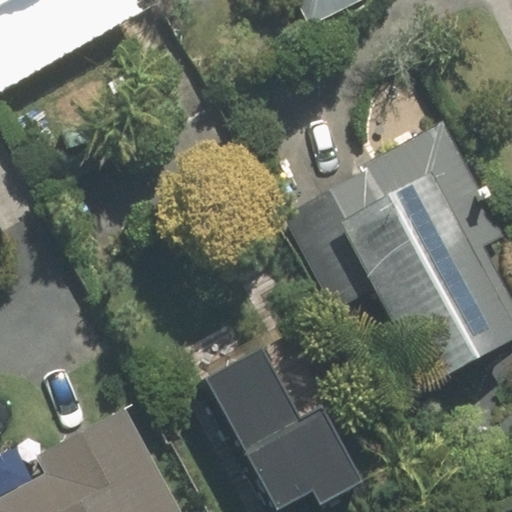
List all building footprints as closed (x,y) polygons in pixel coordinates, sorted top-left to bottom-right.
[(0,0),(0,17),(34,0),(0,0)] [(293,0),(308,27),(362,0),(293,0)] [(364,287),(417,391),(511,343),(511,318),(475,246),(495,236),(441,130),(282,210),(330,305),(364,287)] [(314,411),(291,423),(254,350),(196,379),(262,509),(301,489),(310,506),(352,485),(314,411)] [(0,500),(0,511),(175,511),(118,410),(34,457),(44,476),(0,500)]
